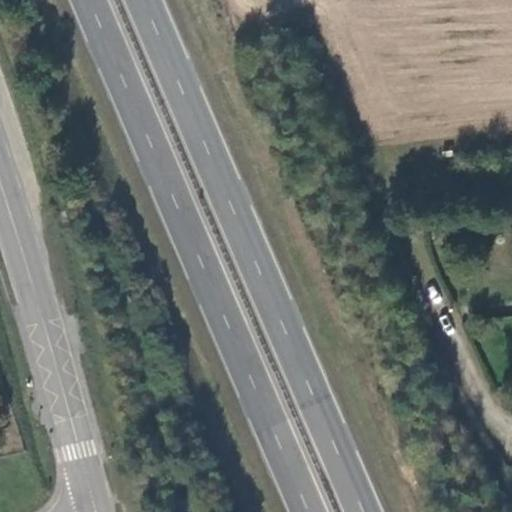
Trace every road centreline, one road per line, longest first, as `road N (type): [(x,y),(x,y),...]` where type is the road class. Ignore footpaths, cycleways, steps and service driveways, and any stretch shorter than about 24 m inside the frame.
road 1 (trunk): [(101,0),(315,511)]
road 2 (trunk): [(373,511),(159,0)]
road 3 (tertiary): [(0,179),(96,511)]
